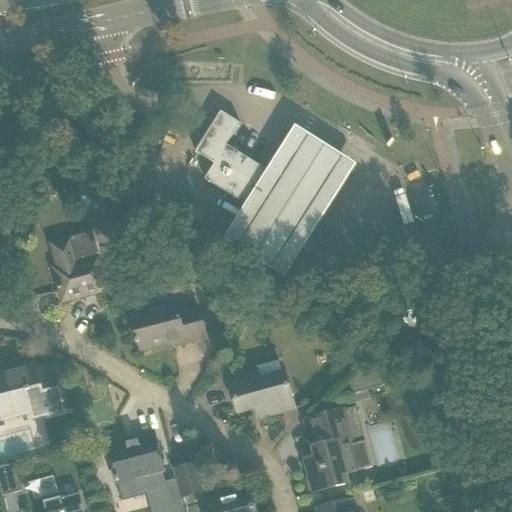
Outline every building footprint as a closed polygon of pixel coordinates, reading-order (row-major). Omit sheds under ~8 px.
[(205,180),(245,205),(250,208),(249,209),(251,211),(252,208),(251,208),(272,176),(273,176),(274,174),(272,173),(271,174),(226,146),(238,126),(239,127),(241,125),(239,124),(238,125),(235,123),(231,120),(222,115),(223,114),(221,112),(219,114),(220,115),(198,151),(197,151),(195,153),(197,154),(198,153),(205,158),(213,162),(212,163),(214,165),(205,180)] [(169,119),(173,122),(174,122),(177,117),(177,116),(172,113),(172,114),(169,119)] [(365,171),(300,130),(237,231),(225,250),(289,290),(301,272),(365,171)] [(39,177),(37,195),(56,196),(55,179),(39,177)] [(0,269),(10,267),(1,234),(0,233),(0,269)] [(71,238),(50,244),(61,286),(57,287),(62,303),(108,291),(103,272),(99,256),(98,256),(92,233),(71,238)] [(135,317),(134,313),(129,314),(136,339),(134,340),(135,344),(137,343),(139,351),(179,341),(180,345),(206,338),(198,309),(178,314),(175,302),(171,303),(172,307),(135,317)] [(0,426),(5,426),(3,420),(30,413),(32,419),(64,410),(52,365),(36,370),(34,364),(0,373),(0,426)] [(363,370),(348,384),(352,395),(384,386),(384,384),(377,378),(365,368),(363,370)] [(248,374),(229,379),(238,412),(255,408),(258,418),(277,413),(293,409),(284,374),(259,381),(257,371),(248,374)] [(313,458),(304,460),(312,493),(332,488),(348,484),(345,474),(356,471),(370,468),(363,442),(355,444),(353,439),(346,411),(324,416),(305,421),(305,422),(306,422),(313,448),(319,446),(322,456),(313,458)] [(106,445),(111,464),(116,484),(163,471),(153,433),(136,437),(138,443),(109,451),(107,445),(106,445)] [(0,467),(0,489),(2,496),(21,491),(14,464),(0,467)] [(254,511),(249,491),(205,503),(195,465),(175,470),(177,479),(186,511),(254,511)] [(186,511),(177,479),(164,483),(171,511),(186,511)] [(44,511),(83,511),(82,506),(79,495),(65,498),(65,497),(63,498),(62,492),(41,498),(44,511)] [(336,504),(317,509),(317,511),(362,511),(359,498),(347,501),(336,504)]
